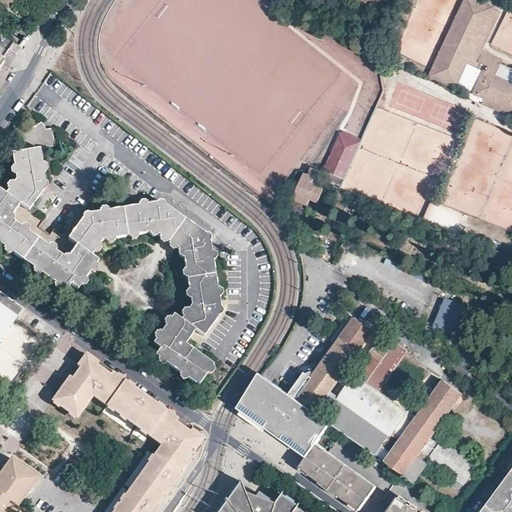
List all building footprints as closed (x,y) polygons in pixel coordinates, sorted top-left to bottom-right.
[(497,10),(473,0),(465,0),(430,75),(462,90),(463,88),(488,99),(489,99),(490,95),(511,105),(511,85),(498,79),(499,76),(506,79),(509,80),(511,81),(511,70),(485,59),(485,52),(481,49),(497,10)] [(488,99),(488,100),(511,110),(511,81),(509,80),(506,79),(499,76),(498,79),(511,85),(511,105),(490,95),(489,99),(488,99)] [(42,124),(36,127),(39,133),(47,131),(42,124)] [(47,131),(39,133),(36,127),(24,132),(25,152),(12,153),(16,180),(6,194),(29,211),(45,186),(40,150),(55,148),(53,130),(47,131)] [(345,181),(362,144),(361,143),(361,141),(345,133),(344,136),(342,135),(325,172),(345,181)] [(316,187),(319,180),(322,173),(312,169),(309,176),(305,174),(301,184),(296,182),(293,188),(298,191),(294,199),(308,205),(311,198),(318,202),(322,192),(323,190),(316,187)] [(337,198),(341,190),(319,180),(316,187),(323,190),(322,192),(337,198)] [(17,207),(20,204),(6,194),(0,190),(0,200),(15,211),(17,207)] [(218,198),(212,193),(209,197),(215,202),(218,198)] [(365,199),(354,195),(348,207),(358,212),(365,199)] [(17,207),(15,211),(0,200),(0,244),(65,291),(70,284),(77,289),(93,268),(72,253),(75,249),(77,245),(68,239),(54,229),(51,232),(50,234),(39,226),(40,224),(42,221),(29,211),(20,204),(17,207)] [(77,245),(91,256),(103,239),(156,233),(159,235),(162,232),(167,225),(169,227),(177,216),(179,215),(172,210),(170,212),(164,208),(165,205),(164,203),(162,202),(160,202),(159,203),(157,204),(156,205),(90,213),(87,212),(85,213),(83,214),(83,216),(82,218),(82,219),(68,239),(77,245)] [(169,242),(186,219),(179,215),(177,216),(169,227),(167,225),(162,232),(159,235),(169,242)] [(183,237),(192,224),(186,219),(169,242),(177,248),(180,244),(185,239),(183,237)] [(185,239),(180,244),(177,248),(183,253),(189,306),(180,319),(203,337),(217,318),(218,316),(220,314),(220,313),(221,312),(220,311),(220,309),(219,307),(210,243),(211,241),(210,239),(210,238),(209,237),(209,236),(192,224),(183,237),(185,239)] [(75,249),(72,253),(93,268),(96,264),(98,261),(91,256),(77,245),(75,249)] [(0,340),(23,308),(0,291),(0,340)] [(435,327),(462,334),(470,306),(443,299),(435,327)] [(167,321),(189,337),(191,334),(194,330),(180,319),(173,315),(170,318),(167,321)] [(374,331),(356,318),(314,379),(306,373),(291,395),(287,400),(272,389),(255,412),(265,419),(271,423),(267,428),(308,457),(317,444),(332,424),(415,483),(428,464),(425,461),(428,457),(472,488),(485,471),(434,434),(467,387),(449,374),(418,417),(409,411),(408,413),(390,401),(377,392),(380,387),(406,350),(384,334),(323,420),(315,415),(374,331)] [(189,337),(167,321),(152,342),(159,348),(153,354),(197,385),(212,365),(184,344),(189,337)] [(70,376),(53,401),(77,418),(94,394),(96,396),(94,397),(160,444),(161,443),(163,444),(113,511),(150,511),(154,508),(172,482),(188,461),(185,459),(192,449),(195,451),(204,438),(191,429),(189,433),(183,428),(176,423),(178,420),(142,394),(112,372),(110,375),(103,371),(96,365),(99,362),(86,354),(77,366),(80,368),(73,378),(70,376)] [(291,395),(269,379),(263,375),(242,410),(244,411),(241,415),(244,417),(259,427),(265,432),(267,428),(271,423),(265,419),(255,412),(272,389),(287,400),(291,395)] [(390,401),(393,397),(380,387),(377,392),(390,401)] [(303,464),(301,467),(316,478),(346,500),(360,511),(369,498),(378,487),(317,444),(308,457),(303,464)] [(0,511),(18,511),(18,506),(39,478),(11,458),(2,470),(0,473),(0,511)] [(511,511),(511,470),(485,506),(492,511),(511,511)] [(301,511),(292,505),(278,498),(274,504),(273,506),(268,503),(269,501),(258,493),(254,498),(250,496),(245,493),(238,480),(239,485),(235,488),(231,498),(228,500),(225,502),(226,503),(223,506),(219,511),(301,511)] [(387,511),(386,511),(419,511),(398,496),(387,511)]
